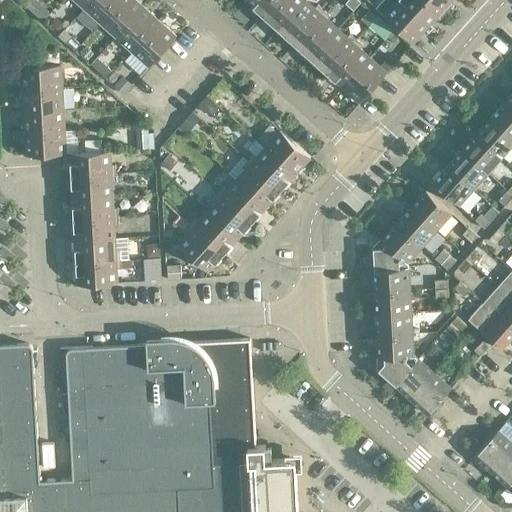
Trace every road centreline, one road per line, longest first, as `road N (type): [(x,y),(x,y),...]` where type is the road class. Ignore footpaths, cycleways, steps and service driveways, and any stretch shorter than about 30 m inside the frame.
road 1 (residential): [(314,310),(79,324),(56,317)]
road 2 (residential): [(360,163),(181,0)]
road 3 (residential): [(360,163),(506,0)]
road 4 (residential): [(423,469),(324,378),(314,310)]
road 5 (residential): [(0,180),(40,178),(47,302),(56,317)]
road 6 (residential): [(314,310),(313,215),(360,163)]
road 7 (residential): [(423,469),(507,376)]
